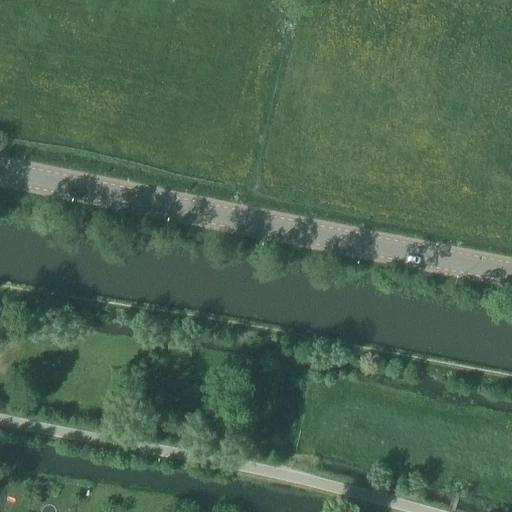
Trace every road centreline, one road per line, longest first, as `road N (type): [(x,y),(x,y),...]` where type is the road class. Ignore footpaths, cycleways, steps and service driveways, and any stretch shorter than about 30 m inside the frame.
road 1 (secondary): [(511,276),(0,169)]
road 2 (unclassified): [(420,511),(313,481),(0,420)]
